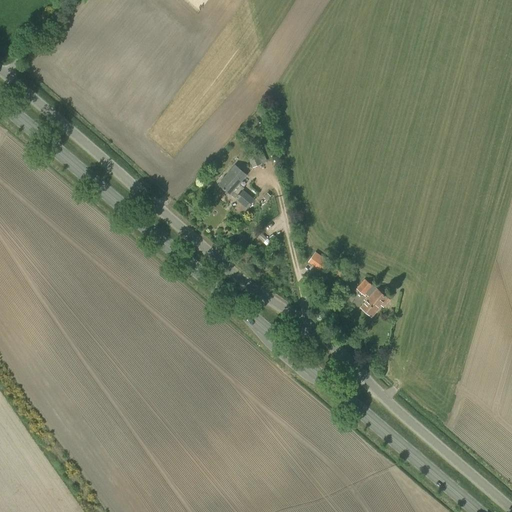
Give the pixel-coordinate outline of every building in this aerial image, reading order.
[(253,168),(267,162),(262,149),(247,156),(253,168)] [(242,191),(236,186),(246,175),(235,165),(219,184),(230,194),(232,191),(237,196),(235,198),(246,208),(253,200),(242,190),(242,191)] [(322,273),(330,261),(315,251),(308,263),(322,273)] [(342,278),(346,272),(337,265),(332,271),(342,278)] [(390,300),(375,287),(365,278),(356,288),(365,296),(367,295),(368,296),(364,300),(365,301),(360,307),(372,317),(382,306),(384,307),(390,300)]
